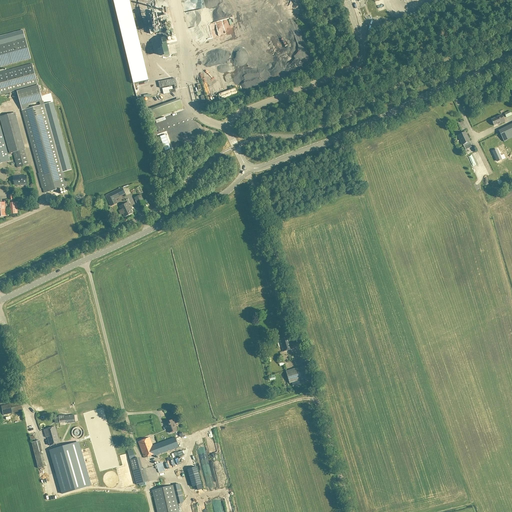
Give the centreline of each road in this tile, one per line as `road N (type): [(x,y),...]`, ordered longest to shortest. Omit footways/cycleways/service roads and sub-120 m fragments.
road 1 (tertiary): [(246,167),(335,139),(511,56)]
road 2 (tertiary): [(0,301),(219,197),(246,167)]
road 3 (unknown): [(199,116),(185,103),(183,66),(228,45),(238,7)]
